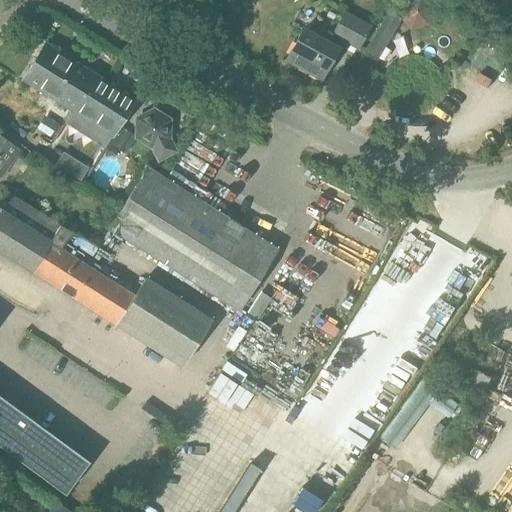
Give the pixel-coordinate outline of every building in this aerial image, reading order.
[(357,48),(370,26),(344,12),(331,34),(357,48)] [(376,59),(399,20),(387,13),(365,52),(376,59)] [(322,78),(338,49),(303,29),(287,58),(322,78)] [(112,136),(135,100),(45,43),(22,80),(112,136)] [(138,119),(137,137),(151,146),(158,159),(175,151),(169,139),(169,120),(154,111),(138,119)] [(51,138),(58,127),(57,126),(46,119),(39,131),(51,138)] [(0,176),(0,177),(19,151),(0,137),(0,176)] [(79,181),(88,167),(63,151),(59,158),(54,165),(79,181)] [(241,309),(278,250),(146,167),(109,227),(241,309)] [(0,248),(183,366),(212,320),(146,278),(135,295),(62,248),(72,233),(6,191),(0,200),(0,248)] [(247,313),(257,319),(270,298),(261,292),(247,313)] [(0,444),(67,493),(90,461),(0,395),(0,444)] [(100,511),(108,511),(118,499),(105,490),(93,507),(100,511)]
